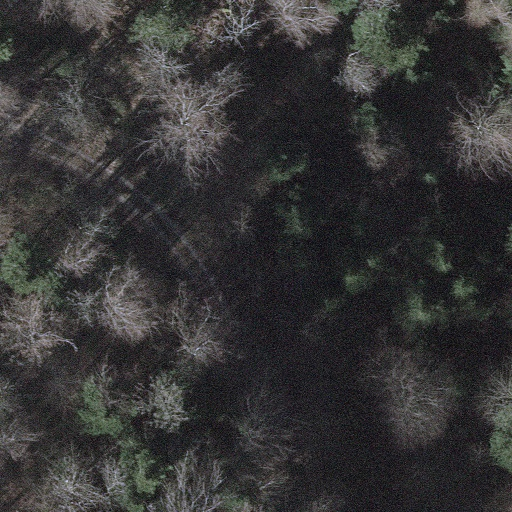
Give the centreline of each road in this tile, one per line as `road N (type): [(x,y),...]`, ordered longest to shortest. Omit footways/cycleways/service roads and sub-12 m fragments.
road 1 (track): [(7,110),(99,151),(165,204),(211,274),(316,511)]
road 2 (track): [(61,0),(124,66),(164,143),(165,204)]
